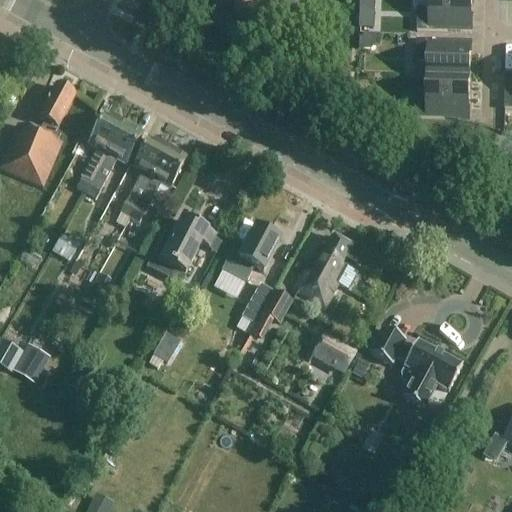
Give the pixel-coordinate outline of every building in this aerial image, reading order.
[(219,0),(222,17),(224,16),(228,30),(251,24),(252,31),(274,26),(273,19),(295,14),(291,0),(219,0)] [(471,22),(471,0),(429,0),(429,10),(417,10),(416,33),(446,34),(447,22),(471,22)] [(428,65),(427,82),(469,83),(470,56),(446,55),(446,43),(416,42),(415,64),(428,65)] [(468,110),(469,83),(427,82),(426,98),(414,98),(414,120),(444,121),(444,109),(468,110)] [(61,146),(56,144),(60,136),(56,134),(76,99),(56,88),(38,120),(44,124),(37,136),(17,128),(0,167),(0,172),(42,190),(61,146)] [(444,109),(444,121),(467,124),(468,110),(444,109)] [(75,191),(85,197),(122,128),(104,118),(88,146),(97,151),(75,191)] [(85,197),(94,201),(116,161),(125,166),(141,138),(122,128),(85,197)] [(124,231),(129,221),(140,201),(166,152),(148,142),(132,170),(141,175),(119,215),(120,216),(115,226),(124,231)] [(185,163),(166,152),(140,201),(129,221),(138,226),(161,186),(169,191),(185,163)] [(163,236),(146,269),(179,287),(199,249),(206,253),(213,241),(192,230),(193,229),(181,223),(172,241),(163,236)] [(231,253),(222,273),(244,285),(253,268),(263,274),(279,243),(254,230),(240,258),(231,253)] [(51,254),(69,264),(78,247),(60,238),(51,254)] [(304,273),(294,292),(324,308),(344,270),(340,267),(349,249),(330,238),(310,275),(304,273)] [(40,261),(24,252),(19,261),(35,270),(40,261)] [(255,328),(261,315),(272,294),(259,286),(241,319),(255,328)] [(291,303),(273,293),(272,294),(261,315),(278,325),(291,303)] [(407,388),(401,401),(423,413),(436,389),(447,395),(461,368),(416,343),(411,353),(403,348),(405,344),(381,331),(368,356),(391,368),(395,361),(405,367),(399,376),(402,385),(407,388)] [(310,362),(343,380),(356,355),(324,337),(310,362)] [(11,375),(18,362),(19,361),(13,357),(16,351),(0,341),(0,370),(10,376),(11,375)] [(361,381),(368,368),(358,363),(351,376),(361,381)] [(390,425),(376,439),(384,447),(399,433),(390,425)]
